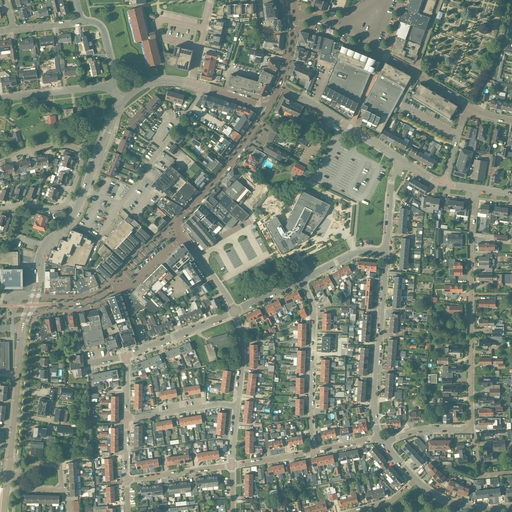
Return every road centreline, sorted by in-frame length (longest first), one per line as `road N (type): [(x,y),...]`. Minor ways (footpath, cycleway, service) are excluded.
road 1 (residential): [(472,429),(474,189)]
road 2 (residential): [(379,437),(373,412),(386,251)]
road 3 (residential): [(83,190),(122,202),(201,87)]
road 4 (residential): [(313,451),(314,307),(302,281)]
road 5 (residential): [(34,304),(74,304),(131,285),(182,235)]
road 6 (residential): [(182,235),(178,218),(268,107)]
road 7 (unclassified): [(402,160),(278,86)]
road 8 (residential): [(371,35),(382,54),(469,108)]
